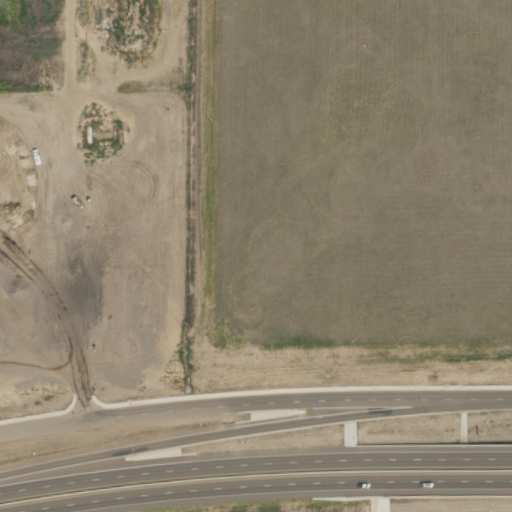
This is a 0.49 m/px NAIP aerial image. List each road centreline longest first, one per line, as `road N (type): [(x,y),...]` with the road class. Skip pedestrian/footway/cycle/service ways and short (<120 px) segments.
road 1 (motorway): [(511,452),(206,456),(0,484)]
road 2 (secondary): [(511,398),(238,405),(0,434)]
road 3 (motorway): [(84,511),(361,486),(511,486)]
road 4 (motorway): [(477,398),(266,425),(101,470)]
